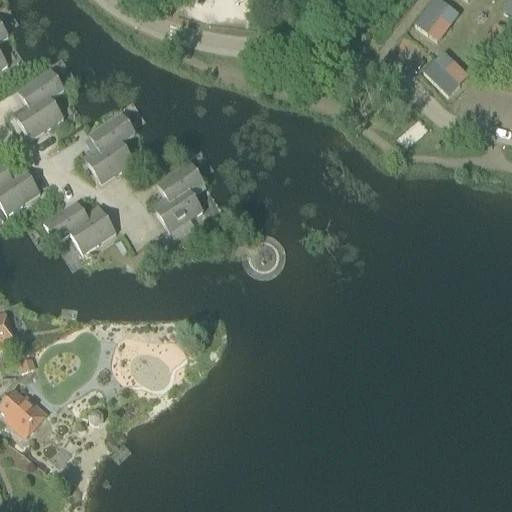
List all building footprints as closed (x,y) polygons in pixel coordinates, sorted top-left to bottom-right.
[(511,0),(506,0),(499,14),(511,21),(511,0)] [(438,47),(456,14),(430,1),(413,33),(438,47)] [(0,47),(8,42),(0,29),(0,47)] [(445,100),(466,78),(441,55),(420,77),(445,100)] [(24,122),(51,104),(64,95),(51,75),(18,97),(26,110),(19,115),(24,122)] [(63,123),(51,104),(24,122),(19,115),(13,119),(30,145),(63,123)] [(97,155),(91,159),(95,166),(122,148),(135,139),(122,119),(89,141),(97,155)] [(134,167),(122,148),(95,166),(91,159),(84,163),(101,189),(134,167)] [(0,196),(21,183),(16,177),(10,181),(1,168),(0,168),(0,196)] [(164,214),(190,197),(203,188),(190,168),(157,190),(165,203),(159,208),(164,214)] [(0,196),(0,210),(6,220),(40,198),(23,172),(16,177),(21,183),(0,196)] [(169,238),(203,216),(190,197),(164,214),(159,208),(152,212),(169,238)] [(43,229),(56,249),(70,240),(97,223),(92,216),(85,220),(77,207),(43,229)] [(70,240),(82,260),(116,238),(99,212),(92,216),(97,223),(70,240)] [(120,245),(115,248),(121,258),(127,255),(120,245)] [(162,265),(167,261),(168,261),(168,260),(163,253),(157,257),(160,262),(161,262),(162,265)] [(0,352),(15,347),(5,318),(0,319),(0,352)] [(20,378),(35,373),(32,362),(17,367),(20,378)] [(46,420),(26,402),(23,405),(14,396),(0,411),(0,414),(15,428),(12,431),(25,443),(46,420)]
